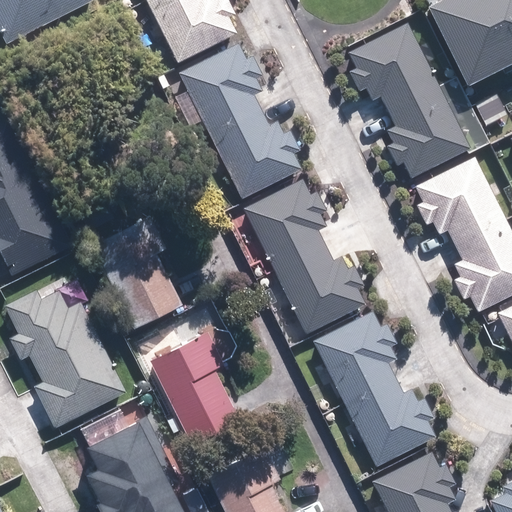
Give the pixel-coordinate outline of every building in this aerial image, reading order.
[(0,0),(0,31),(6,44),(95,0),(0,0)] [(147,0),(178,62),(237,33),(230,18),(236,15),(228,0),(147,0)] [(466,84),(511,60),(511,0),(439,0),(427,6),(466,84)] [(470,150),(408,24),(348,53),(356,69),(350,72),(360,92),(366,89),(372,102),(381,97),(395,126),(387,130),(393,144),(388,147),(398,167),(404,164),(411,179),(470,150)] [(240,43),(180,72),(243,198),(302,169),(295,154),(300,151),(290,131),(285,134),(278,120),(269,125),(255,96),(264,92),(257,79),(264,76),(253,56),(248,59),(240,43)] [(71,242),(7,117),(0,120),(0,258),(8,274),(71,242)] [(511,293),(511,231),(475,156),(415,185),(423,201),(417,204),(427,224),(433,221),(439,234),(448,229),(462,258),(454,262),(460,276),(454,279),(465,299),(470,296),(478,311),(511,293)] [(304,178),(244,207),(306,333),(366,304),(358,289),(364,286),(354,266),(348,269),(342,255),(333,260),(319,231),(327,227),(321,214),(327,211),(317,191),(311,193),(304,178)] [(184,304),(158,254),(167,249),(150,216),(93,246),(136,328),(184,304)] [(37,288),(5,304),(19,332),(10,336),(21,358),(30,354),(42,379),(33,383),(55,426),(127,390),(81,300),(68,306),(59,287),(41,296),(37,288)] [(511,304),(496,312),(511,344),(511,304)] [(373,312),(313,342),(376,468),(435,438),(428,424),(434,421),(423,400),(418,403),(411,390),(402,394),(388,365),(397,361),(390,349),(397,346),(387,325),(381,328),(373,312)] [(241,418),(215,369),(224,364),(207,331),(150,360),(193,443),(241,418)] [(145,420),(93,446),(104,466),(91,472),(102,495),(109,492),(119,511),(177,511),(183,509),(169,481),(175,478),(145,420)] [(285,511),(271,484),(280,479),(263,446),(206,476),(224,511),(285,511)] [(432,450),(373,480),(388,511),(451,511),(448,503),(456,499),(450,487),(456,483),(446,463),(440,466),(432,450)] [(511,511),(511,481),(502,486),(505,492),(490,499),(496,511),(511,511)]
